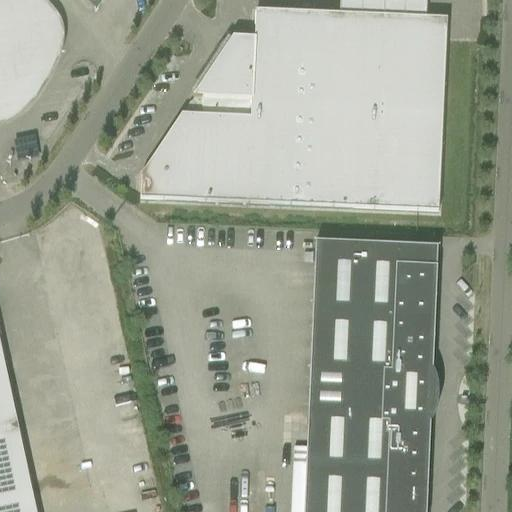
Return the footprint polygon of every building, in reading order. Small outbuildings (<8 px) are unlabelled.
[(0,0),(0,113),(2,114),(8,114),(14,111),(24,104),(32,96),(39,87),(50,72),(58,56),(60,51),(61,47),(62,42),(62,37),(61,32),(60,27),(58,22),(55,17),(39,0),(0,0)] [(84,0),(96,12),(103,0),(84,0)] [(141,177),(140,202),(437,215),(446,22),(254,14),(253,42),(232,41),(232,40),(192,100),(201,101),(201,119),(180,118),(141,177)] [(424,511),(436,251),(315,246),(303,511),(424,511)] [(0,511),(34,511),(32,500),(8,505),(0,468),(0,511)]
